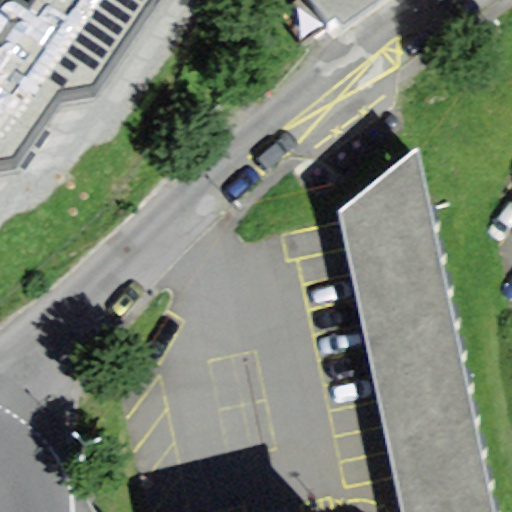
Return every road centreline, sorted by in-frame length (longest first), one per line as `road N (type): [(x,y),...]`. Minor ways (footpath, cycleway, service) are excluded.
road 1 (residential): [(0,420),(83,305),(261,125)]
road 2 (residential): [(261,125),(426,0)]
road 3 (unclassified): [(275,0),(253,102),(261,125)]
